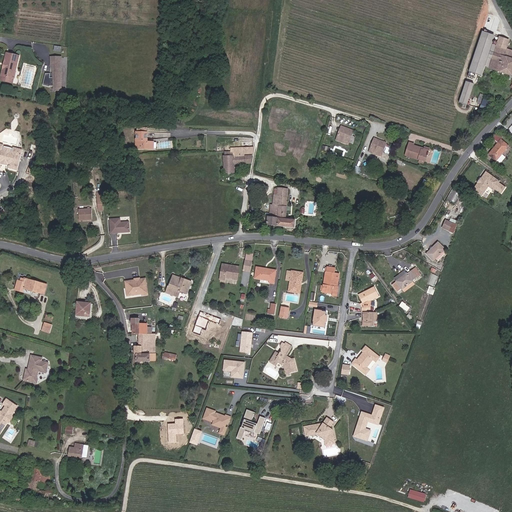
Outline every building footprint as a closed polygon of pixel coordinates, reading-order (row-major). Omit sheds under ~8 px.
[(482,64),(493,36),(480,32),(470,59),(482,64)] [(487,67),(509,74),(511,67),(511,49),(503,46),(505,40),(497,38),(487,67)] [(0,74),(0,79),(10,82),(17,56),(5,53),(3,60),(5,61),(3,69),(2,69),(0,74)] [(59,89),(61,60),(50,60),(50,64),(52,64),(52,78),(49,78),(50,74),(45,74),(42,86),(50,88),(50,86),(53,86),(52,89),(59,89)] [(466,93),(474,71),(467,69),(459,90),(466,93)] [(484,98),(481,108),(486,110),(489,100),(484,98)] [(326,129),(337,132),(339,127),(328,123),(326,129)] [(351,145),(357,131),(342,125),(336,139),(351,145)] [(325,133),(335,137),(337,132),(326,129),(325,133)] [(145,148),(156,148),(156,142),(148,142),(148,132),(140,132),(140,143),(145,143),(145,148)] [(386,146),(387,144),(366,136),(362,147),(377,153),(381,145),(386,146)] [(489,155),(496,160),(507,146),(500,142),(489,155)] [(8,169),(13,171),(18,150),(14,149),(13,154),(11,153),(3,151),(2,151),(3,146),(0,145),(0,162),(6,164),(9,164),(8,169)] [(420,163),(423,163),(427,151),(424,150),(420,149),(408,146),(405,156),(420,161),(420,163)] [(376,157),(377,153),(362,147),(360,151),(376,157)] [(13,171),(16,171),(22,151),(18,150),(13,171)] [(232,163),(248,163),(250,153),(230,154),(229,150),(227,151),(224,151),(224,156),(222,156),(222,171),(232,171),(232,163)] [(505,187),(498,182),(499,181),(485,171),(480,178),(476,183),(477,183),(472,190),(481,196),(488,187),(493,190),(493,189),(500,194),(505,187)] [(286,215),(287,201),(287,187),(277,186),(277,194),(274,194),(273,202),(270,202),(270,206),(273,206),(273,211),(277,211),(275,223),(292,226),(293,217),(286,215)] [(80,217),(93,217),(93,206),(80,207),(80,217)] [(266,222),(275,223),(277,211),(273,211),(264,210),(263,215),(267,216),(266,222)] [(111,232),(128,231),(128,221),(120,221),(120,217),(110,217),(111,232)] [(443,227),(449,230),(452,225),(446,221),(443,227)] [(429,254),(435,260),(446,248),(440,242),(429,254)] [(253,254),(245,252),(243,271),(250,273),(253,254)] [(240,267),(222,263),(219,281),(237,285),(240,267)] [(269,281),(274,282),(278,270),(258,265),(255,276),(269,279),(269,281)] [(334,278),(339,279),(340,274),(335,273),(336,269),(327,267),(326,273),(328,273),(327,281),(329,281),(328,286),(324,285),(323,285),(322,292),(331,294),(330,298),(335,299),(337,287),(333,286),(334,278)] [(295,289),(300,290),(303,274),(288,271),(286,279),(291,279),(288,290),(294,291),(295,289)] [(396,292),(411,282),(409,280),(414,276),(411,272),(406,275),(405,273),(391,284),(396,292)] [(429,283),(435,285),(438,276),(432,274),(429,283)] [(46,295),(49,284),(26,277),(26,278),(23,278),(22,281),(19,280),(17,289),(23,291),(24,288),(25,289),(26,287),(34,290),(34,291),(46,295)] [(146,294),(144,278),(138,279),(137,280),(135,280),(133,279),(124,281),(126,295),(130,294),(130,292),(140,290),(140,294),(146,294)] [(186,293),(191,283),(183,280),(182,281),(173,278),(170,286),(169,285),(166,291),(177,296),(180,290),(186,293)] [(430,286),(428,292),(434,294),(436,288),(430,286)] [(367,306),(366,301),(379,295),(376,287),(360,294),(364,301),(361,303),(362,306),(361,317),(362,318),(362,326),(371,327),(372,323),(372,320),(375,320),(376,312),(371,312),(372,306),(367,306)] [(76,314),(89,315),(90,301),(76,301),(76,314)] [(264,314),(271,316),(274,303),(270,303),(268,310),(265,309),(264,314)] [(278,316),(286,318),(288,307),(281,305),(278,316)] [(328,311),(315,309),(312,325),(326,327),(328,311)] [(211,316),(208,314),(200,312),(193,332),(201,335),(203,329),(206,331),(209,321),(219,325),(221,319),(211,316)] [(139,333),(151,333),(151,323),(142,323),(142,318),(131,317),(131,323),(132,323),(132,333),(139,333)] [(53,325),(45,322),(42,330),(51,333),(53,325)] [(253,332),(241,331),(239,351),(250,352),(253,332)] [(157,361),(157,333),(151,333),(139,333),(139,347),(136,347),(136,361),(157,361)] [(286,373),(297,372),(296,361),(287,356),(293,348),(284,343),(283,346),(284,351),(282,354),(278,351),(273,358),(280,362),(284,365),(286,373)] [(368,368),(366,366),(373,359),(374,360),(377,360),(380,356),(366,345),(362,349),(363,350),(357,358),(356,359),(354,358),(351,361),(366,373),(368,370),(368,368)] [(177,355),(165,352),(163,359),(175,362),(177,355)] [(33,377),(35,377),(36,373),(34,370),(36,369),(37,370),(46,371),(47,361),(41,360),(41,357),(30,356),(28,364),(29,364),(28,368),(25,367),(23,378),(32,381),(33,377)] [(245,362),(224,360),(223,371),(231,372),(231,376),(243,378),(245,362)] [(341,374),(349,375),(350,367),(343,365),(341,374)] [(6,407),(0,415),(0,433),(7,423),(10,423),(13,418),(12,415),(18,407),(7,400),(3,405),(6,407)] [(372,415),(369,415),(362,412),(354,436),(362,438),(367,440),(370,431),(365,429),(367,421),(378,424),(380,418),(383,407),(375,405),(372,415)] [(227,424),(230,417),(225,415),(225,416),(216,413),(216,414),(214,413),(215,411),(206,408),(202,418),(211,421),(212,419),(213,420),(212,424),(220,427),(218,433),(223,434),(226,427),(221,426),(222,422),(227,424)] [(259,434),(265,418),(260,416),(257,424),(251,422),(254,412),(246,409),(243,419),(244,419),(241,427),(240,427),(236,438),(241,439),(245,429),(259,434)] [(316,424),(303,426),(304,435),(314,434),(314,432),(315,430),(324,435),(323,437),(323,443),(329,443),(328,436),(334,436),(333,427),(334,426),(331,424),(333,419),(326,415),(323,423),(321,425),(316,426),(316,424)] [(175,420),(175,424),(168,424),(169,442),(176,442),(176,434),(183,433),(183,424),(183,419),(175,420)] [(201,431),(195,429),(190,442),(197,444),(201,431)] [(83,458),(87,458),(89,449),(86,448),(74,446),(74,448),(70,448),(69,457),(83,459),(83,458)] [(45,469),(35,466),(33,475),(28,474),(26,479),(29,480),(26,494),(59,502),(60,496),(52,494),(53,490),(45,488),(46,486),(49,487),(52,476),(46,475),(43,474),(45,469)] [(411,489),(409,497),(426,502),(428,494),(411,489)]
